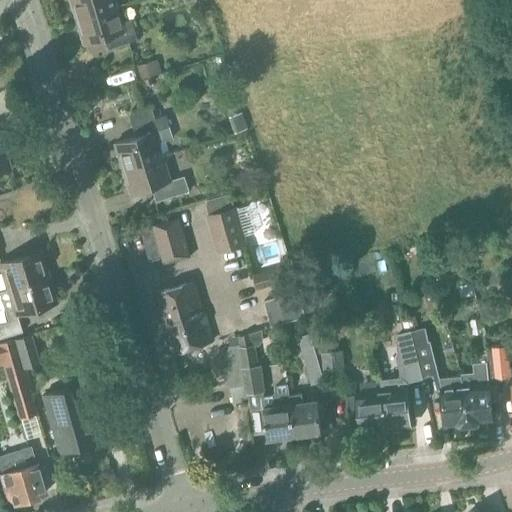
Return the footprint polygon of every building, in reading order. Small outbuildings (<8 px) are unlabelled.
[(71,0),(77,18),(117,6),(114,0),(71,0)] [(122,22),(117,6),(77,18),(85,43),(110,36),(113,47),(138,39),(132,19),(122,22)] [(161,73),(157,60),(137,66),(140,79),(161,73)] [(165,114),(136,123),(140,134),(114,142),(122,167),(162,156),(154,131),(169,126),(165,114)] [(0,134),(0,171),(10,168),(0,134)] [(169,180),(162,156),(122,167),(130,193),(155,185),(160,200),(189,191),(184,176),(169,180)] [(25,202),(0,209),(0,236),(33,227),(31,221),(34,220),(30,206),(26,207),(25,202)] [(236,210),(207,218),(217,250),(245,242),(236,210)] [(164,264),(191,256),(180,216),(152,224),(164,264)] [(0,265),(7,290),(48,277),(42,257),(38,259),(37,252),(0,263),(0,265)] [(257,289),(288,280),(284,265),(253,274),(257,289)] [(48,277),(7,290),(0,292),(0,296),(8,322),(0,324),(0,339),(22,333),(17,315),(52,304),(51,298),(54,297),(48,277)] [(164,323),(203,312),(195,283),(156,294),(164,323)] [(306,315),(298,290),(264,300),(271,327),(306,316),(306,315)] [(312,303),(304,305),(307,315),(314,313),(312,303)] [(212,343),(203,312),(164,323),(173,354),(212,343)] [(312,340),(313,340),(321,338),(314,313),(307,315),(306,315),(306,316),(311,333),(312,340)] [(464,386),(462,376),(440,378),(430,341),(429,342),(425,327),(411,330),(422,374),(423,378),(433,375),(437,389),(442,389),(445,423),(458,422),(461,426),(469,425),(466,386),(464,386)] [(259,365),(255,365),(253,346),(259,345),(264,339),(262,329),(238,336),(239,344),(239,346),(241,356),(246,384),(245,384),(248,401),(250,409),(264,407),(268,438),(294,435),(288,394),(287,383),(273,385),(274,391),(271,394),(263,395),(259,365)] [(381,379),(382,391),(383,391),(386,429),(401,428),(401,424),(411,423),(407,388),(406,382),(423,378),(422,374),(411,330),(397,334),(399,378),(381,379)] [(23,368),(40,363),(31,333),(14,338),(22,368),(23,368)] [(312,340),(311,333),(299,336),(311,384),(324,381),(313,340),(312,340)] [(14,338),(0,342),(0,352),(19,419),(37,414),(23,368),(22,368),(14,338)] [(248,401),(245,384),(246,384),(241,356),(239,346),(239,344),(220,347),(227,388),(232,387),(234,403),(248,401)] [(507,345),(493,346),(493,348),(496,379),(497,379),(511,377),(511,367),(510,367),(507,345)] [(490,402),(499,401),(497,379),(496,379),(493,348),(484,348),(485,361),(473,362),(474,372),(461,372),(462,376),(464,386),(466,386),(469,425),(477,424),(479,420),(492,419),(490,402)] [(325,368),(344,366),(343,349),(323,351),(325,368)] [(330,369),(331,385),(343,384),(342,368),(330,369)] [(89,412),(77,415),(69,387),(43,395),(59,452),(97,440),(89,412)] [(383,391),(382,391),(347,395),(351,429),(361,428),(361,429),(373,428),(374,431),(386,429),(383,391)] [(302,392),(288,394),(294,435),(322,431),(318,399),(303,401),(302,392)] [(37,461),(35,462),(30,446),(0,455),(0,469),(1,473),(0,473),(0,478),(4,491),(9,489),(14,505),(25,501),(28,503),(34,501),(34,498),(40,496),(39,494),(47,492),(37,461)]
